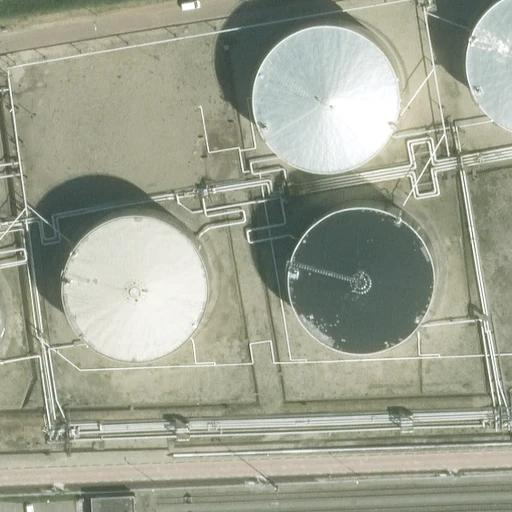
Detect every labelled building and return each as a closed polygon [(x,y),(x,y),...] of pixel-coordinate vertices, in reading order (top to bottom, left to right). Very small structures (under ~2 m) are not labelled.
[(511,0),(486,0),(480,7),(474,17),(470,28),(467,39),(466,50),(467,62),(470,73),(474,84),(480,94),(488,102),(496,110),(506,116),(511,118),(511,0)] [(267,130),(295,154),(332,161),(367,151),(394,126),(406,91),(400,54),(378,24),(345,8),(308,10),(275,28),(255,59),(252,96),(267,130)] [(300,313),(329,337),(365,344),(401,334),(428,309),(440,274),(434,237),(412,207),(378,191),(341,193),(309,211),(289,242),(286,279),(300,313)] [(75,324),(104,348),(140,355),(176,345),(203,320),(215,285),(209,248),(187,218),(153,202),(116,204),(84,222),(64,253),(61,290),(75,324)] [(0,347),(10,318),(4,281),(0,275),(0,347)] [(136,511),(135,495),(92,497),(92,511),(136,511)]
